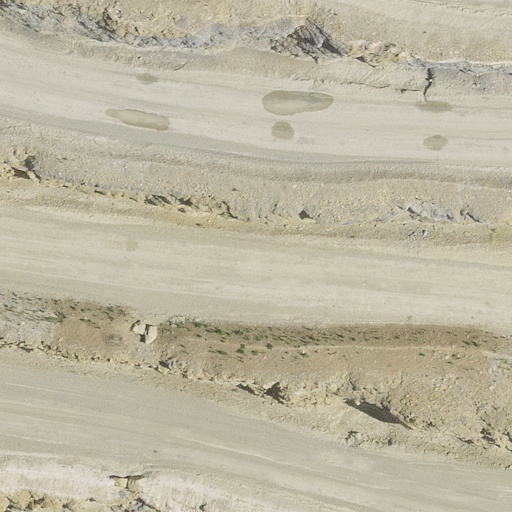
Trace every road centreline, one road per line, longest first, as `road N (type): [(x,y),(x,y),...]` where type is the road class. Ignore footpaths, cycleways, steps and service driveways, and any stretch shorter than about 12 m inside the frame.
road 1 (track): [(511,151),(0,53)]
road 2 (track): [(511,312),(0,254)]
road 3 (track): [(470,511),(0,421)]
